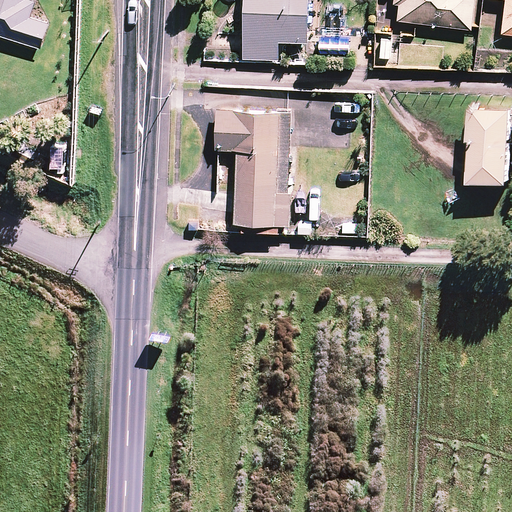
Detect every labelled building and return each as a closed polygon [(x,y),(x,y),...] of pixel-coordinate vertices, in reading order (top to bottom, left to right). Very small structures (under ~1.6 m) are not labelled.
[(0,0),(0,37),(45,51),(53,26),(34,20),(39,3),(32,1),(31,0),(0,0)] [(307,43),(308,0),(244,0),(242,59),(278,60),(279,42),(307,43)] [(396,22),(471,30),(474,0),(393,0),(393,5),(398,6),(396,22)] [(511,0),(504,0),(500,35),(511,35),(511,0)] [(511,182),(511,108),(474,108),(473,140),(476,140),(475,182),(511,182)] [(237,152),(234,224),(241,224),(241,232),(278,233),(278,225),(290,226),(291,193),(288,193),(276,193),(279,112),(217,110),(215,151),(237,152)] [(288,112),(279,112),(276,193),(288,193),(290,112),(288,112)] [(495,214),(496,200),(471,199),(470,213),(495,214)]
